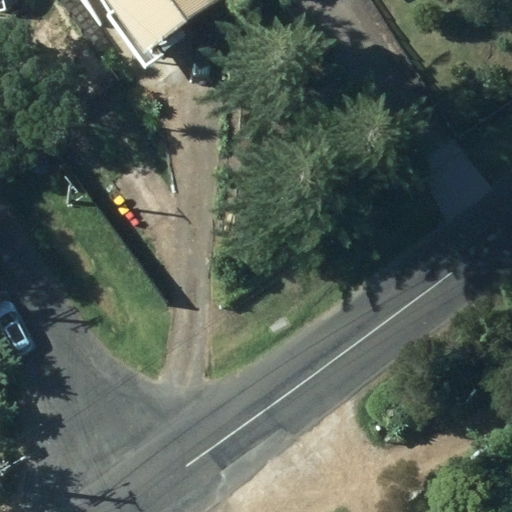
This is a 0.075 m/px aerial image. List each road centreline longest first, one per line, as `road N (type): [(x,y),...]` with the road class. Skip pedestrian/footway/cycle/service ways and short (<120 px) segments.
road 1 (tertiary): [(149,488),(293,393),(511,222)]
road 2 (residential): [(0,259),(149,488)]
